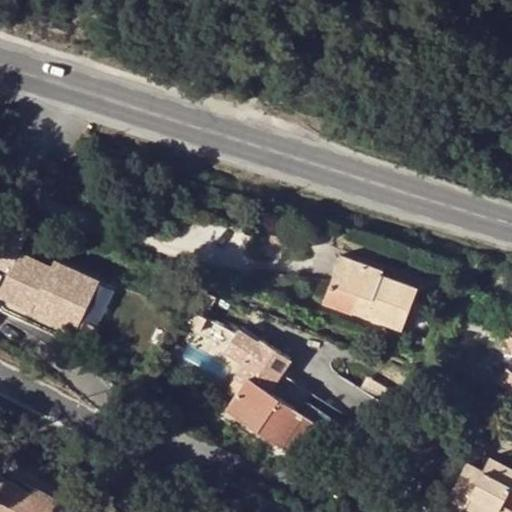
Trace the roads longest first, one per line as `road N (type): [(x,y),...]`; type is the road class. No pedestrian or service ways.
road 1 (secondary): [(0,64),(511,227)]
road 2 (tertiary): [(256,511),(0,375)]
